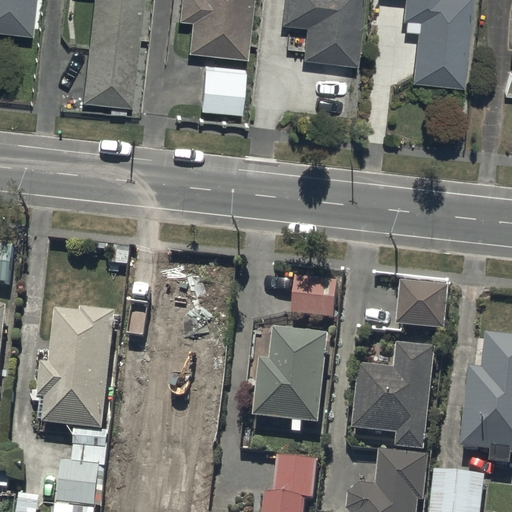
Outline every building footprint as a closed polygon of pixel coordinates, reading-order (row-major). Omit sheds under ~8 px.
[(35,0),(0,0),(0,25),(32,29),(35,0)] [(92,0),(83,95),(132,99),(142,0),(92,0)] [(180,0),(180,14),(192,15),(189,46),(247,51),(252,0),(180,0)] [(284,0),(282,18),(307,21),(304,53),(358,58),(364,0),(284,0)] [(402,0),(401,16),(406,16),(405,25),(417,26),(413,76),(461,80),(468,0),(402,0)] [(246,66),(204,63),(201,106),(242,109),(246,66)] [(0,284),(11,285),(13,244),(0,243),(0,284)] [(318,277),(295,277),(294,315),(336,316),(337,302),(341,302),(342,276),(318,275),(318,277)] [(399,283),(397,325),(444,329),(447,287),(399,283)] [(105,431),(116,312),(82,309),(82,312),(56,309),(51,364),(42,363),(39,394),(36,394),(35,403),(41,404),(39,421),(44,421),(44,424),(75,427),(72,463),(105,466),(108,432),(105,431)] [(212,437),(221,332),(179,328),(174,388),(137,384),(133,430),(212,437)] [(321,426),(328,336),(274,331),(272,360),(261,359),(260,367),(248,366),(247,383),(258,384),(255,419),(295,422),(294,432),(302,433),(303,424),(321,426)] [(511,338),(485,337),(483,369),(468,368),(463,450),(491,452),(491,463),(511,464),(511,455),(511,338)] [(423,451),(434,348),(397,344),(395,367),(359,363),(353,430),(396,435),(395,448),(423,451)] [(417,511),(419,499),(424,500),(429,457),(378,451),(374,486),(357,485),(348,494),(346,509),(348,511),(417,511)] [(316,458),(278,456),(276,494),(265,493),(263,511),(303,511),(305,499),(313,499),(316,458)] [(100,467),(62,463),(56,511),(95,511),(96,507),(104,508),(106,482),(99,481),(100,467)] [(480,511),(484,474),(433,469),(429,511),(480,511)] [(37,511),(39,495),(19,494),(17,511),(37,511)]
